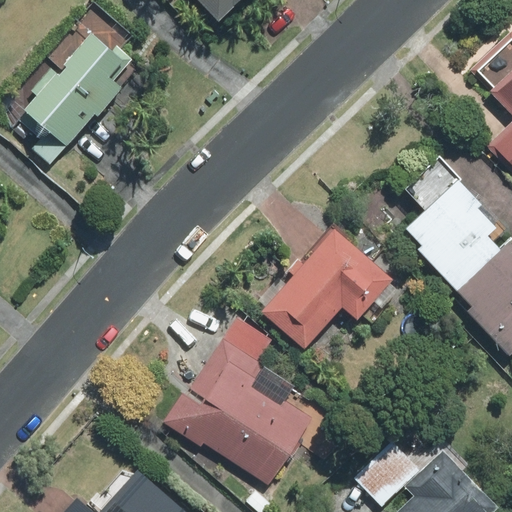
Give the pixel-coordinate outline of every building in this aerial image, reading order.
[(191,0),(214,23),(238,0),(191,0)] [(124,65),(81,30),(14,111),(40,132),(26,150),(45,166),(86,116),(92,120),(117,90),(109,83),(124,65)] [(511,62),(484,88),(511,117),(511,120),(482,149),(511,180),(511,62)] [(396,229),(403,236),(466,305),(460,312),(502,357),(511,347),(511,249),(503,239),(495,247),(481,232),(496,219),(435,153),(398,187),(419,209),(396,229)] [(387,276),(328,225),(279,280),(277,278),(256,302),(261,306),(256,312),(300,350),(337,307),(351,319),(367,299),(375,307),(392,288),(383,281),(387,276)] [(273,339),(234,316),(184,398),(177,394),(160,422),(266,485),(308,414),(284,400),(292,387),(257,365),(273,339)] [(400,485),(418,468),(389,438),(349,475),(377,506),(400,485)] [(486,511),(492,507),(438,449),(418,468),(400,485),(410,496),(393,511),(486,511)] [(127,511),(125,511),(180,511),(129,471),(109,497),(127,511)] [(92,511),(73,496),(60,511),(92,511)]
